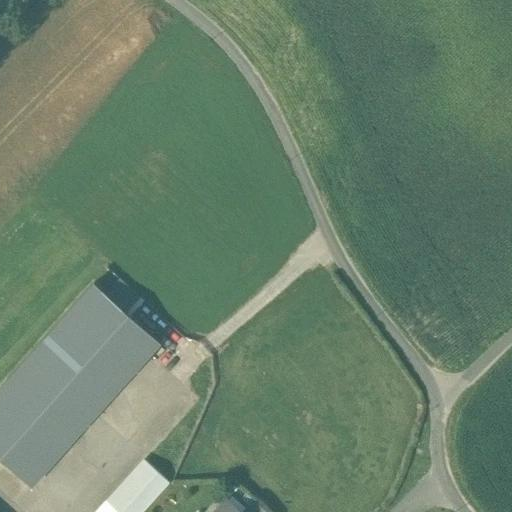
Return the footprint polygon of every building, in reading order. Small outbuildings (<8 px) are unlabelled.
[(93,283),(0,386),(0,458),(30,485),(159,342),(93,283)] [(144,460),(107,503),(117,511),(141,511),(168,481),(144,460)] [(227,497),(213,511),(243,511),(241,510),(227,497)] [(266,511),(252,499),(241,510),(243,511),(266,511)] [(117,511),(107,503),(99,511),(117,511)]
